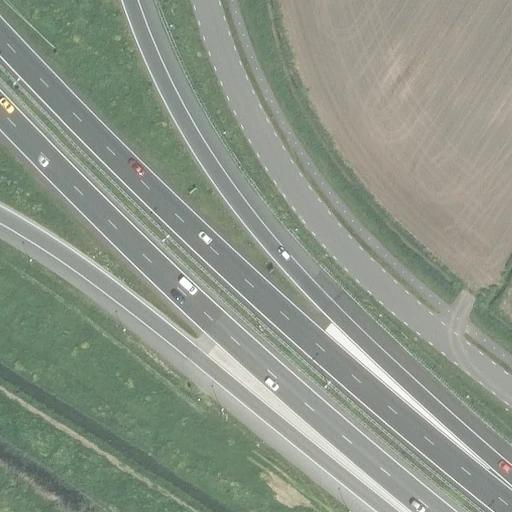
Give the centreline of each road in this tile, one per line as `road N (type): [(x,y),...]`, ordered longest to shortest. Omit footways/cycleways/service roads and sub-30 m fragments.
road 1 (motorway): [(511,510),(263,299),(0,38)]
road 2 (motorway): [(511,504),(237,208),(161,83),(129,0)]
road 3 (motorway): [(0,111),(133,249),(425,511)]
road 4 (unclassified): [(511,396),(392,299),(307,205),(241,101),(204,0)]
road 5 (motorway): [(0,220),(128,304),(399,511)]
